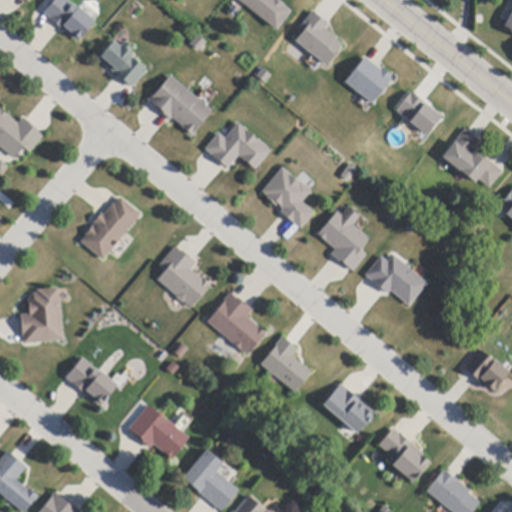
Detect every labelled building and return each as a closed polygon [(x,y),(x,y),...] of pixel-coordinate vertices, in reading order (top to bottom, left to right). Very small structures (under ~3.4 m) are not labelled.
[(79,9),(95,21),(95,22),(78,43),(61,28),(44,14),(56,0),(67,0),(78,9),(79,8),(79,9)] [(278,0),(286,6),(285,7),(291,12),(277,31),(237,0),(278,0)] [(511,6),(502,28),(511,32),(511,6)] [(314,14),(328,24),(329,25),(325,29),(337,39),(336,41),(342,45),(326,66),(296,43),(304,32),(300,28),(313,12),(314,14)] [(190,45),(198,35),(207,43),(198,52),(197,50),(193,46),(192,46),(190,45)] [(132,89),(129,86),(118,77),(99,61),(114,43),(120,47),(125,42),(133,50),(129,54),(133,57),(132,58),(147,71),(132,89)] [(367,60),(377,68),(381,71),(383,69),(393,77),(391,79),(392,80),(373,105),(346,84),(366,59),(367,60)] [(194,96),(199,100),(213,112),(192,136),(183,128),(184,128),(173,118),(171,121),(169,119),(156,108),(157,107),(151,102),(150,101),(171,77),(194,96)] [(441,115),(425,135),(394,110),(410,90),(441,115)] [(26,121),(38,130),(37,132),(42,136),(43,137),(30,153),(24,148),(15,160),(0,147),(0,110),(1,109),(18,124),(23,118),(26,121)] [(226,167),(207,151),(205,150),(218,134),(220,135),(225,140),(231,133),(232,131),(230,130),(235,123),(237,125),(238,124),(272,151),(255,171),(238,157),(229,169),(226,167)] [(469,132),(478,139),(480,142),(473,151),(485,160),(486,158),(492,163),(501,170),(503,172),(489,189),(479,180),(475,184),(443,158),(455,144),(455,143),(466,130),(469,132)] [(300,228),(283,214),(281,213),(284,210),(278,205),(276,207),(267,199),(268,197),(262,192),(282,169),(300,184),(301,183),(312,192),(302,203),(314,214),(301,229),(300,228)] [(511,219),(507,215),(508,213),(501,206),(511,193),(511,219)] [(141,216),(103,261),(81,243),(96,225),(94,223),(101,214),(103,216),(114,204),(115,205),(119,200),(120,199),(141,216)] [(354,225),(370,239),(360,251),(367,256),(353,272),(351,271),(347,267),(346,268),(334,257),(331,255),(336,250),(318,235),(338,213),(342,216),(349,208),(360,218),(354,225)] [(177,249),(180,251),(181,250),(193,260),(196,263),(190,270),(210,287),(192,310),(185,304),(183,304),(182,303),(176,299),(176,296),(170,292),(158,282),(166,272),(159,267),(175,247),(177,249)] [(385,293),(367,278),(365,277),(382,257),(388,262),(394,256),(428,285),(409,307),(390,291),(387,295),(385,293)] [(59,290),(60,301),(63,342),(24,345),(24,344),(23,337),(22,337),(21,320),(20,316),(30,315),(29,301),(34,294),(37,294),(37,291),(59,289),(59,290)] [(232,296),(237,300),(238,298),(251,309),(253,311),(247,318),(266,335),(248,357),(240,350),(223,336),(207,323),(223,304),(223,303),(230,294),(232,296)] [(286,340),(295,348),(298,350),(293,357),(312,373),(295,394),(281,382),(272,375),(261,366),(276,348),(275,347),(283,338),(286,340)] [(188,350),(181,359),(173,353),(180,344),(188,350)] [(503,367),(509,373),(494,391),(485,384),(483,386),(476,380),(468,373),(465,370),(481,352),(494,363),(496,361),(503,367)] [(100,408),(83,393),(67,380),(66,379),(83,359),(100,373),(101,372),(118,387),(100,408)] [(343,387),(358,400),(375,414),(357,435),(355,434),(344,424),(323,406),(341,385),(343,387)] [(169,422),(170,423),(176,427),(190,439),(172,460),(154,445),(150,449),(148,447),(135,436),(136,435),(131,431),(129,430),(149,406),(169,423),(169,422)] [(182,431),(191,417),(178,408),(169,422),(182,431)] [(394,430),(412,445),(419,451),(417,453),(421,456),(431,463),(413,484),(388,462),(392,457),(380,447),(394,430)] [(223,465),(222,466),(216,473),(226,481),(229,484),(238,492),(221,511),(203,497),(198,493),(199,492),(184,479),(207,451),(223,465)] [(12,456),(21,463),(27,468),(16,481),(28,491),(29,489),(39,497),(25,511),(21,511),(0,494),(0,461),(8,452),(12,456)] [(446,473),(456,481),(469,492),(468,494),(481,504),(474,511),(451,511),(427,492),(444,471),(446,473)] [(59,496),(65,502),(66,501),(79,511),(40,511),(56,494),(59,496)] [(238,511),(250,498),(266,511),(238,511)]
